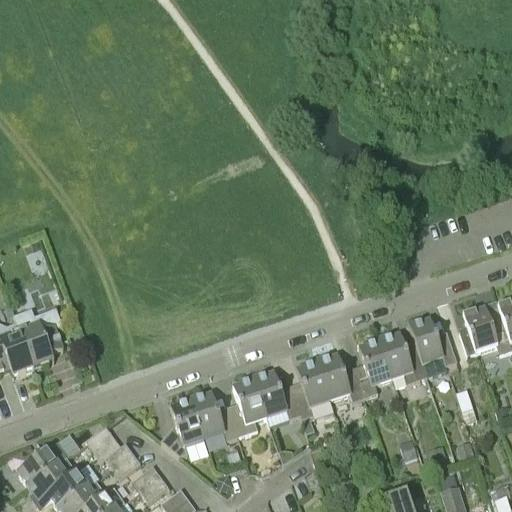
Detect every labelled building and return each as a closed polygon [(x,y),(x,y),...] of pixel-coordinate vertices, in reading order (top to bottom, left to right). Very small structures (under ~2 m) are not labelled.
[(511,306),(496,312),(511,356),(510,350),(511,348),(511,306)] [(499,360),(511,356),(496,312),(485,316),(485,313),(462,321),(466,334),(458,336),(467,362),(475,359),(496,352),(499,360)] [(36,328),(17,336),(19,340),(32,375),(48,369),(53,367),(52,362),(51,360),(62,355),(55,334),(62,331),(55,314),(48,317),(34,323),(36,328)] [(430,325),(422,327),(421,324),(408,329),(416,353),(418,358),(422,371),(426,382),(446,376),(445,372),(456,368),(447,343),(437,346),(430,325)] [(0,329),(0,378),(9,375),(10,378),(16,376),(17,381),(32,375),(19,340),(15,330),(7,333),(3,331),(0,329)] [(391,339),(379,343),(393,386),(404,382),(407,389),(415,386),(426,382),(422,371),(418,358),(407,362),(406,357),(404,354),(400,340),(392,342),(391,339)] [(376,392),(393,386),(379,343),(364,348),(365,351),(358,354),(363,370),(353,373),(363,404),(379,399),(376,392)] [(353,373),(343,377),(337,361),(330,363),(329,360),(316,364),(329,407),(351,400),(353,408),(363,404),(353,373)] [(295,375),(300,388),(291,391),(300,421),(301,423),(309,421),(311,420),(309,414),(329,407),(316,364),(302,369),(303,373),(295,375)] [(290,390),(279,394),(274,378),(266,381),(265,377),(250,382),(265,425),(286,418),(289,425),(300,421),(291,391),(290,390)] [(253,429),(265,425),(250,382),(238,387),(239,390),(232,392),(237,408),(226,412),(236,444),(255,437),(253,429)] [(465,429),(476,425),(467,395),(455,398),(465,429)] [(226,412),(217,415),(211,399),(204,402),(203,398),(188,403),(203,446),(223,439),(226,447),(236,444),(226,412)] [(165,442),(160,448),(179,463),(187,460),(185,452),(203,446),(188,403),(176,408),(177,411),(169,414),(175,430),(178,439),(165,442)] [(511,422),(509,412),(496,415),(500,431),(511,427),(511,422)] [(301,423),(306,440),(314,437),(309,421),(301,423)] [(93,457),(112,442),(105,433),(84,446),(93,457)] [(100,466),(105,463),(120,453),(112,442),(93,457),(100,466)] [(399,450),(405,466),(417,462),(411,446),(399,450)] [(47,456),(17,478),(27,493),(58,469),(65,464),(68,462),(57,448),(47,456)] [(457,452),(460,465),(474,461),(470,448),(457,452)] [(112,473),(132,459),(125,449),(120,453),(105,463),(112,473)] [(424,457),(430,474),(447,468),(441,451),(424,457)] [(120,484),(124,481),(140,469),(132,459),(112,473),(120,484)] [(58,469),(27,493),(38,507),(46,501),(69,484),(75,479),(76,478),(66,465),(65,464),(58,469)] [(392,487),(388,476),(384,464),(371,469),(375,480),(379,492),(392,487)] [(140,497),(160,482),(152,472),(133,487),(140,497)] [(69,484),(46,501),(46,502),(51,508),(53,511),(61,511),(86,494),(87,493),(76,478),(75,479),(69,484)] [(232,493),(228,480),(215,484),(219,495),(219,497),(220,497),(231,493),(232,493)] [(148,507),(151,504),(167,492),(160,482),(140,497),(148,507)] [(91,511),(105,501),(96,488),(86,495),(86,494),(61,511),(91,511)] [(509,511),(503,491),(495,494),(499,506),(495,507),(496,509),(496,511),(509,511)] [(440,499),(443,511),(463,511),(458,494),(440,499)] [(121,511),(124,510),(113,495),(105,501),(91,511),(121,511)] [(162,511),(179,511),(188,506),(180,495),(161,510),(162,511)] [(407,511),(404,502),(381,510),(381,511),(407,511)]
